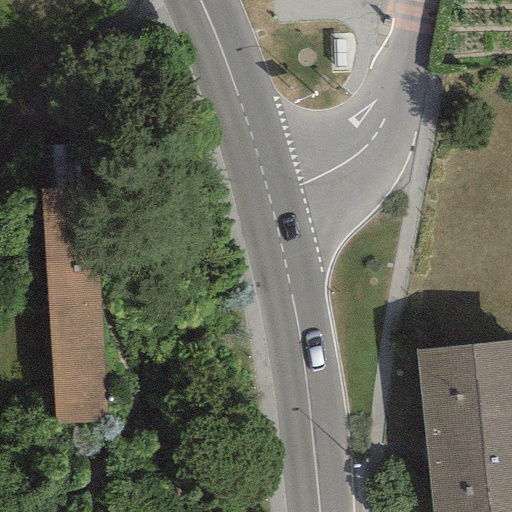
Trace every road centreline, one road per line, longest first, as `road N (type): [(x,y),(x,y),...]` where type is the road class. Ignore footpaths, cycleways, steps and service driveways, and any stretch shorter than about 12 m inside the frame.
road 1 (secondary): [(275,199),(317,511)]
road 2 (residential): [(410,0),(399,58),(363,148),(275,199)]
road 3 (secondary): [(185,0),(275,199)]
